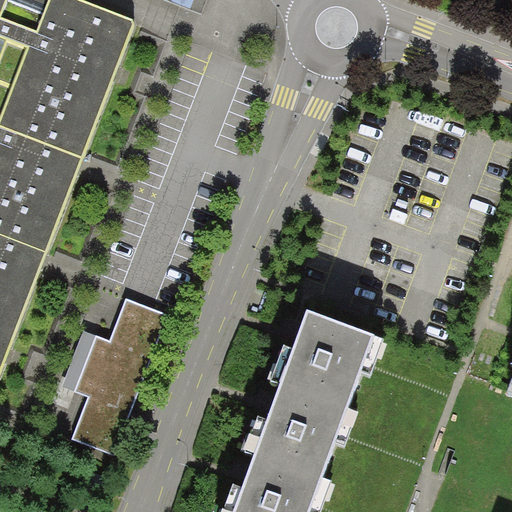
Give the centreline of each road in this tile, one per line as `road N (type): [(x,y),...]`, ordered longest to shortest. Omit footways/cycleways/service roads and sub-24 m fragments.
road 1 (residential): [(144,511),(319,57)]
road 2 (residential): [(373,25),(511,77)]
